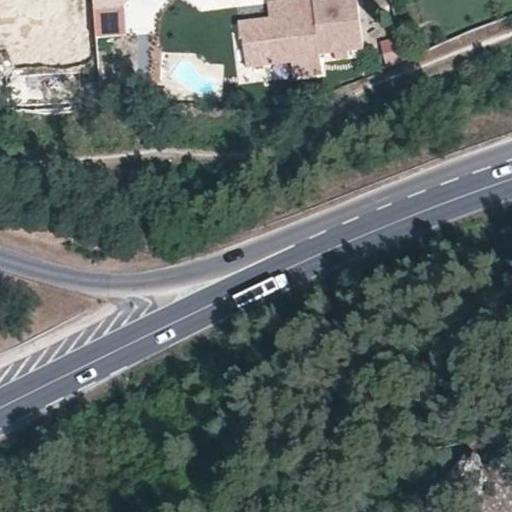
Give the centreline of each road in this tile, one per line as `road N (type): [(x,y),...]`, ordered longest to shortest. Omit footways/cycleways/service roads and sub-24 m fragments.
road 1 (primary): [(0,409),(277,272),(511,178)]
road 2 (primary): [(511,153),(276,243),(140,283),(99,284),(0,255)]
